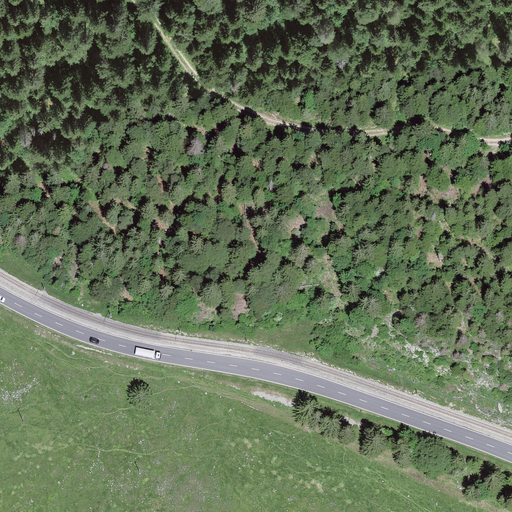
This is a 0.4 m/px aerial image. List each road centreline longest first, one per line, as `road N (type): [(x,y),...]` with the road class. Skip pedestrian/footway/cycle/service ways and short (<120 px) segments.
road 1 (secondary): [(511,453),(316,384),(101,340),(0,294)]
road 2 (track): [(511,140),(430,129),(326,133),(274,123),(196,78),(135,0)]
